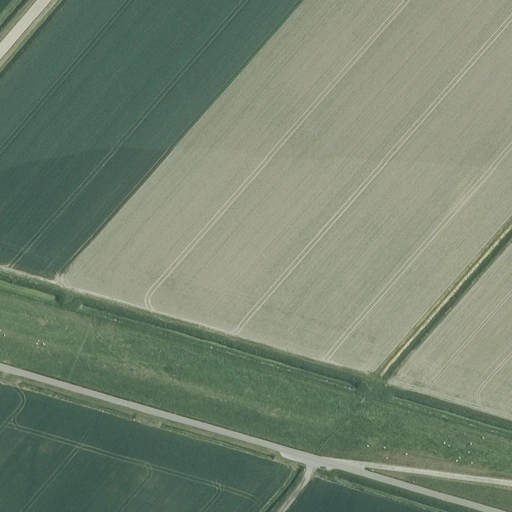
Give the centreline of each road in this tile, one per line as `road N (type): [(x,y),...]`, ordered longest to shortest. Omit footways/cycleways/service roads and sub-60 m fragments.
road 1 (unclassified): [(313,458),(0,367)]
road 2 (unclassified): [(494,511),(313,458)]
road 3 (track): [(330,464),(511,483)]
